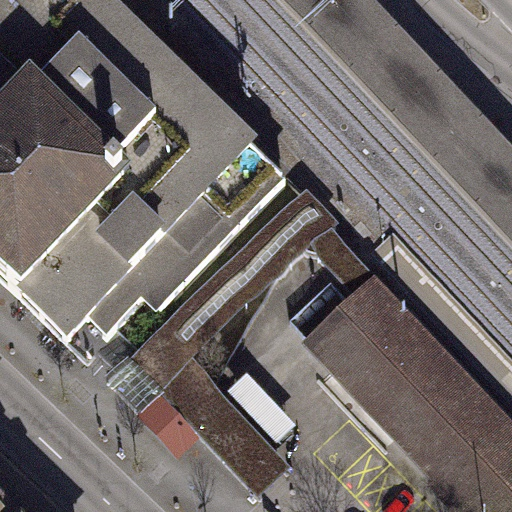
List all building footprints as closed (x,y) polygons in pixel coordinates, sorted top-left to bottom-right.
[(256,169),(81,0),(0,0),(0,280),(76,354),(256,169)] [(511,156),(365,0),(284,0),(280,4),(511,251),(511,156)] [(329,238),(337,231),(309,201),(111,388),(123,401),(139,418),(160,398),(261,504),(276,489),(290,476),(190,370),(311,255),(358,305),(367,296),(376,288),(329,238)] [(511,511),(511,417),(406,304),(384,281),(376,288),(367,296),(358,305),(352,310),(511,479),(511,509),(508,511),(464,511),(438,484),(429,493),(446,511),(511,511)] [(508,511),(511,509),(511,479),(352,310),(311,348),(438,484),(464,511),(508,511)]
